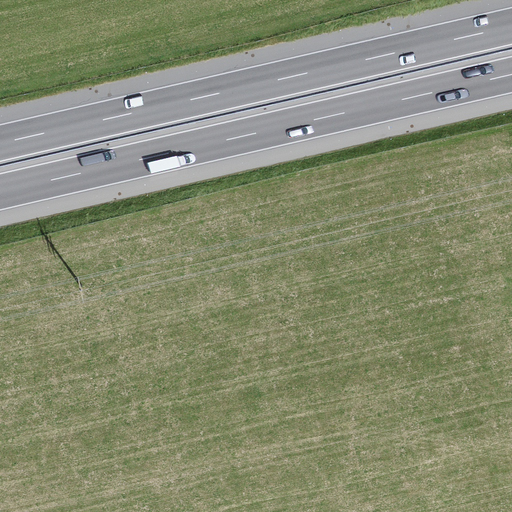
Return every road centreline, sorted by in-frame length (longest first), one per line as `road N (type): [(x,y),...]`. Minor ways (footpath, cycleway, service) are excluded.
road 1 (motorway): [(511,23),(0,141)]
road 2 (motorway): [(0,190),(511,73)]
